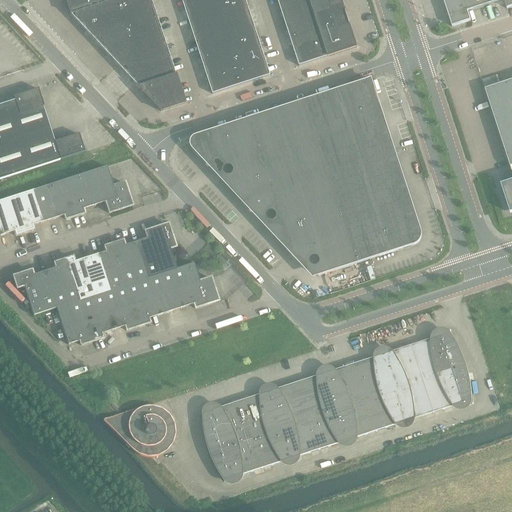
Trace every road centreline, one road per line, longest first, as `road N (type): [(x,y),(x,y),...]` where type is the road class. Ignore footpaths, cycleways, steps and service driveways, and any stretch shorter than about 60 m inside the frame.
road 1 (unclassified): [(139,147),(399,61)]
road 2 (unclassified): [(139,147),(299,318)]
road 3 (unclassified): [(489,257),(423,53)]
road 4 (unclassified): [(399,61),(463,265)]
road 5 (unclassified): [(1,0),(139,147)]
road 6 (unclassified): [(299,318),(315,335),(470,285)]
road 7 (unclassified): [(463,265),(299,318)]
road 8 (unknown): [(380,263),(424,245),(415,195),(439,187)]
